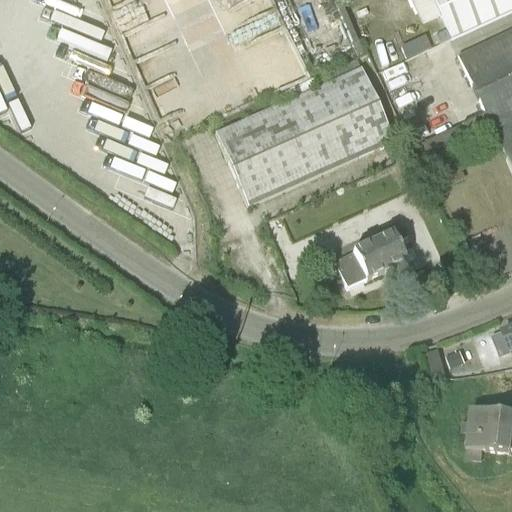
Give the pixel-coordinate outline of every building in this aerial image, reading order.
[(511,13),(511,0),(428,0),(448,42),(511,13)] [(418,168),(490,134),(511,124),(511,32),(455,60),(482,117),(410,152),(418,168)] [(215,138),(248,212),(396,147),(363,72),(215,138)] [(511,179),(511,124),(490,134),(511,179)] [(332,261),(346,293),(406,266),(396,245),(406,240),(401,228),(332,259),(332,260),(332,261)] [(497,360),(509,355),(511,354),(511,331),(501,335),(490,340),(497,360)] [(493,463),(493,465),(506,465),(507,457),(510,457),(511,431),(511,416),(471,413),(467,454),(493,456),(493,463)]
